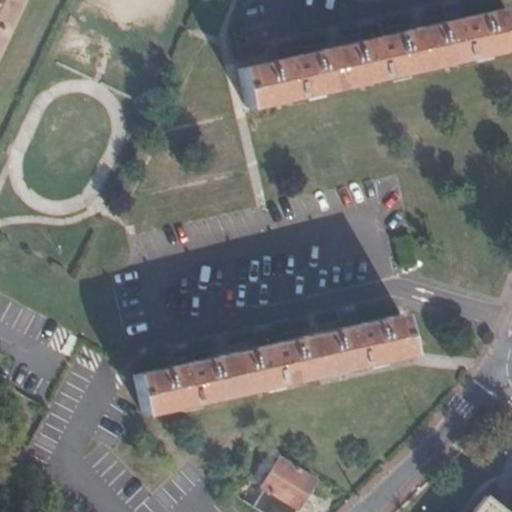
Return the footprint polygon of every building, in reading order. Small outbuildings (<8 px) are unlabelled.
[(0,0),(0,39),(18,0),(0,0)] [(448,23),(465,19),(461,3),(444,7),(448,23)] [(296,56),(279,60),(239,69),(247,105),(511,47),(511,41),(505,10),(465,19),(448,23),(380,38),(363,42),(296,56)] [(359,25),(363,42),(380,38),(376,21),(359,25)] [(275,45),(279,60),(296,56),(292,41),(275,45)] [(342,328),(359,324),(356,309),(338,313),(342,328)] [(131,373),(139,412),(410,353),(401,315),(359,324),(342,328),(275,343),(258,346),(190,361),(173,364),(131,373)] [(258,346),(275,343),(271,328),(255,332),(258,346)] [(169,350),(173,364),(190,361),(186,346),(169,350)] [(466,431),(451,444),(456,451),(471,439),(466,431)] [(280,458),(248,505),(259,511),(292,511),(313,480),(280,458)] [(127,503),(150,480),(141,471),(117,494),(127,503)] [(474,511),(497,511),(483,501),(474,511)]
